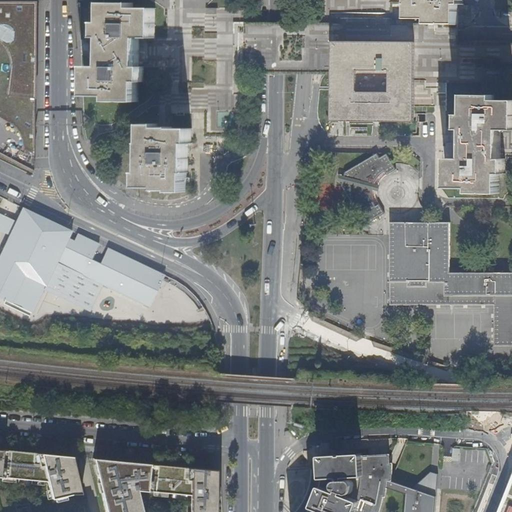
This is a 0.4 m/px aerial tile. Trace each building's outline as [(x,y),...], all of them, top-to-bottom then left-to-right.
[(0,0),(0,153),(31,171),(33,0),(0,0)] [(185,3),(184,0),(168,0),(169,3),(168,39),(157,39),(141,39),(141,68),(146,68),(159,68),(159,99),(159,105),(159,124),(159,126),(173,126),(174,129),(192,129),(192,113),(207,113),(207,137),(222,138),(246,138),(247,72),(256,72),(256,39),(256,24),(247,24),(247,9),(208,9),(185,9),(185,3)] [(511,44),(459,44),(458,33),(458,26),(445,26),(428,25),(391,25),(392,4),(409,4),(408,0),(311,0),(310,22),(295,22),(294,30),(293,70),(303,70),(333,71),(334,41),(415,42),(415,108),(446,108),(447,84),(511,84),(511,44)] [(428,20),(428,25),(445,26),(458,26),(458,6),(464,6),(464,0),(408,0),(409,4),(409,20),(428,20)] [(145,83),(146,68),(141,68),(141,39),(157,39),(157,9),(139,9),(134,9),(134,4),(104,4),(104,19),(104,23),(99,23),(99,39),(106,39),(106,67),(88,67),(88,97),(92,97),(110,97),(110,102),(139,103),(139,83),(145,83)] [(333,120),(415,121),(415,108),(415,42),(334,41),(333,71),(333,120)] [(511,103),(495,103),(495,97),(465,97),(465,118),(459,118),(459,134),(466,134),(465,137),(465,141),(501,141),(501,137),(501,133),(511,133),(511,103)] [(192,144),(192,137),(192,129),(174,129),(173,126),(159,126),(159,124),(145,124),(144,143),(143,143),(142,172),(139,172),(139,187),(148,187),(158,187),(158,189),(170,189),(172,189),(172,192),(187,192),(187,173),(189,173),(189,144),(192,144)] [(501,141),(465,141),(465,146),(465,158),(448,158),(448,188),(471,188),(471,193),(500,193),(500,175),(505,175),(505,159),(501,159),(501,148),(501,141)] [(386,177),(396,171),(387,155),(379,160),(377,156),(350,172),(344,176),(341,190),(342,192),(361,221),(365,218),(370,225),(386,215),(380,207),(379,203),(378,199),(378,193),(380,186),(382,182),(386,177)] [(43,218),(22,208),(16,221),(9,235),(0,254),(0,298),(4,301),(9,303),(8,307),(29,317),(31,313),(32,314),(43,291),(51,273),(46,270),(52,257),(58,259),(64,262),(62,267),(102,286),(148,308),(164,276),(107,249),(99,264),(91,259),(98,244),(77,234),(74,241),(67,238),(71,231),(50,221),(49,222),(43,219),(43,218)] [(0,231),(9,235),(16,221),(0,213),(0,231)] [(511,347),(511,276),(452,275),(452,225),(392,224),(391,306),(495,307),(495,348),(511,347)] [(58,259),(51,273),(43,291),(89,313),(102,286),(62,267),(64,262),(58,259)] [(458,461),(459,448),(452,448),(451,460),(458,461)] [(71,457),(1,450),(0,465),(0,473),(46,478),(51,499),(69,495),(80,494),(71,457)] [(380,511),(381,509),(384,499),(385,494),(386,484),(387,481),(388,467),(387,453),(365,454),(365,452),(323,454),(322,454),(322,455),(322,465),(311,466),(310,480),(307,491),(303,498),(300,505),(296,509),(293,511),(292,511),(380,511)] [(129,462),(92,459),(104,511),(141,511),(135,487),(129,462)] [(129,462),(135,487),(146,488),(148,464),(129,462)] [(215,495),(216,471),(148,464),(146,488),(182,491),(186,511),(213,511),(214,509),(215,499),(215,495)] [(433,481),(427,486),(431,490),(439,490),(440,482),(433,481)] [(511,511),(511,483),(500,511),(511,511)] [(385,494),(408,503),(416,495),(386,484),(385,494)] [(431,490),(427,486),(416,495),(408,503),(406,511),(437,511),(439,490),(431,490)]
